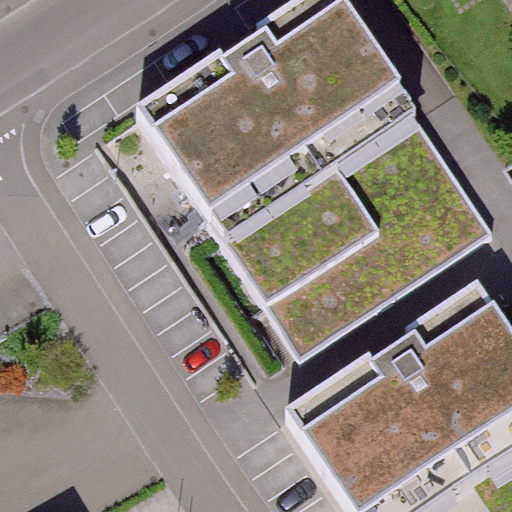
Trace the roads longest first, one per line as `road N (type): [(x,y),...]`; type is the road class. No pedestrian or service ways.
road 1 (residential): [(0,170),(211,511)]
road 2 (residential): [(0,76),(118,0)]
